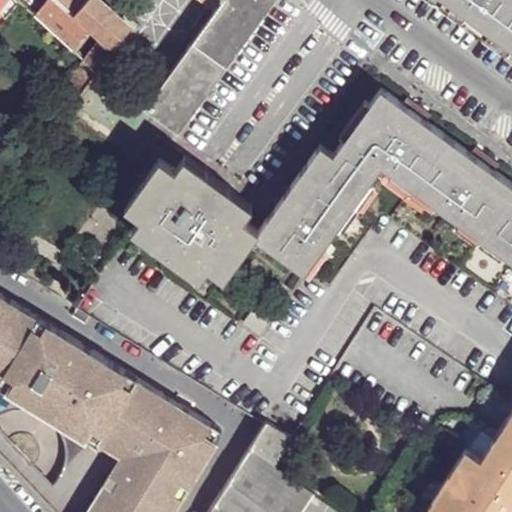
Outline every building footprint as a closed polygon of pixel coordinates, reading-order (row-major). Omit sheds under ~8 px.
[(75,12),(60,0),(17,0),(18,0),(97,70),(114,47),(75,12)] [(85,0),(60,0),(75,12),(85,0)] [(131,25),(102,0),(85,0),(75,12),(114,47),(131,25)] [(179,130),(273,0),(219,0),(214,7),(145,105),(179,130)] [(511,44),(452,0),(429,0),(454,19),(493,47),(511,61),(511,44)] [(511,0),(452,0),(511,44),(511,0)] [(340,141),(327,131),(295,176),(267,216),(266,217),(254,235),(305,271),(321,248),(338,225),(370,180),(378,169),(382,162),(434,200),(457,217),(499,248),(511,257),(511,178),(485,159),(413,105),(383,83),(373,96),(347,133),(340,141)] [(64,116),(35,90),(25,103),(54,129),(64,116)] [(373,96),(368,92),(341,129),(347,133),(373,96)] [(42,146),(21,129),(18,133),(26,140),(9,166),(21,175),(42,146)] [(183,156),(168,144),(125,204),(139,215),(134,223),(204,272),(210,265),(224,276),(254,235),(266,217),(251,206),(252,205),(259,193),(220,164),(193,144),(186,154),(183,156)] [(434,200),(382,162),(378,169),(429,205),(434,200)] [(375,183),(370,180),(338,225),(342,229),(375,183)] [(499,248),(457,217),(453,224),(495,253),(499,248)] [(204,272),(134,223),(130,229),(201,277),(204,272)] [(326,252),(321,248),(305,271),(310,273),(326,252)] [(0,291),(0,449),(59,511),(173,511),(224,430),(0,291)] [(272,314),(257,304),(243,322),(259,333),(272,314)] [(511,404),(511,399),(499,391),(488,408),(504,418),(511,404)] [(511,511),(511,404),(504,418),(496,428),(477,456),(463,446),(423,504),(435,511),(511,511)] [(290,435),(266,420),(205,511),(300,511),(315,491),(274,462),(290,435)]
